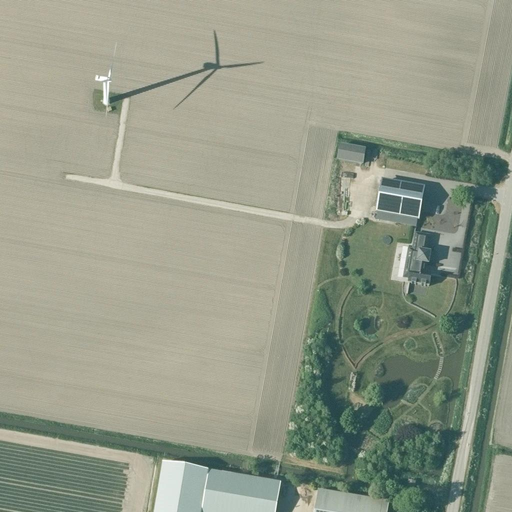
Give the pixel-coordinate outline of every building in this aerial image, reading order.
[(337,161),(362,165),(365,149),(340,144),(337,161)] [(423,189),(382,182),(377,213),(376,220),(393,223),(394,216),(417,220),(423,189)] [(440,278),(441,277),(425,274),(426,265),(428,266),(430,253),(426,253),(429,236),(415,234),(412,250),(408,250),(404,272),(410,272),(406,295),(407,295),(409,284),(429,287),(430,276),(440,278)] [(400,280),(406,250),(395,248),(389,278),(400,280)] [(154,511),(201,511),(208,472),(162,464),(154,511)] [(275,511),(277,506),(280,484),(221,474),(214,511),(275,511)] [(314,511),(387,511),(389,503),(318,491),(316,499),(314,511)]
